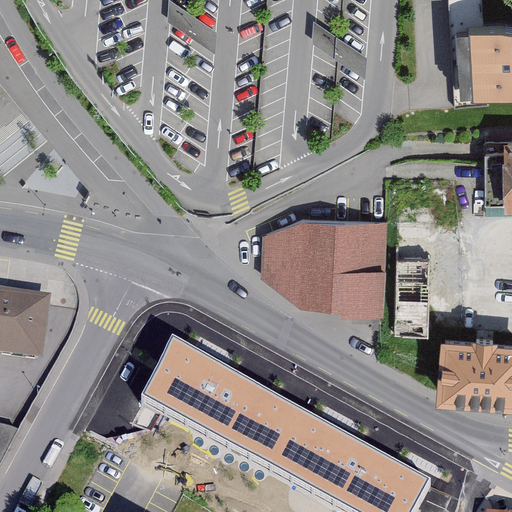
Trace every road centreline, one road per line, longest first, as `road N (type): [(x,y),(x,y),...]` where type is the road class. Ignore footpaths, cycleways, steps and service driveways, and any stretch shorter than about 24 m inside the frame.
road 1 (secondary): [(511,457),(177,277)]
road 2 (residential): [(177,277),(169,229),(44,68),(3,0)]
road 3 (residential): [(11,511),(141,262)]
road 4 (secondary): [(141,262),(0,230)]
